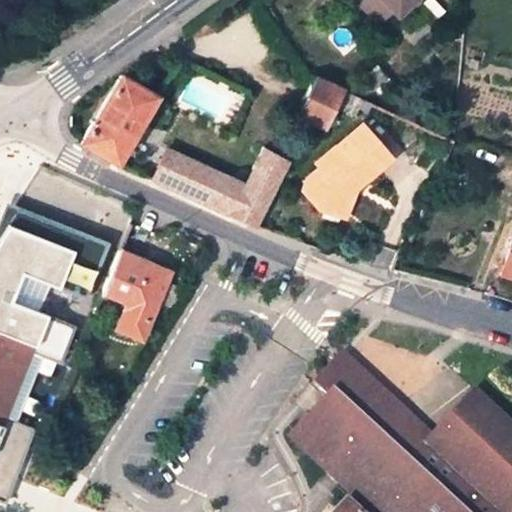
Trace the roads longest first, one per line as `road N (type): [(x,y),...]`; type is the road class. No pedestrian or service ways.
road 1 (residential): [(511,331),(319,267),(50,150),(11,119)]
road 2 (secondary): [(186,0),(11,119)]
road 3 (unknown): [(399,130),(319,267)]
